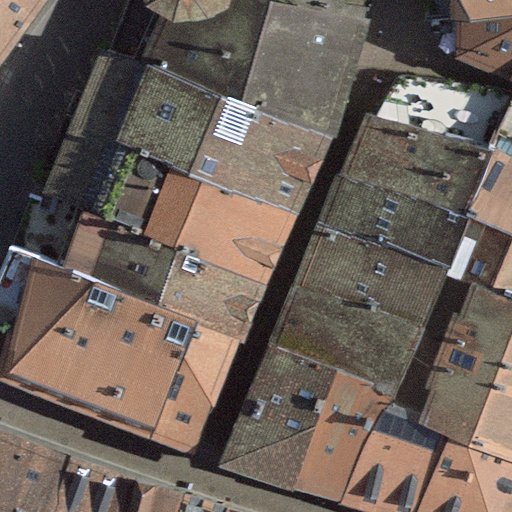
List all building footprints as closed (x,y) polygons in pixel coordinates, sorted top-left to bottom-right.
[(68,0),(0,0),(0,93),(16,67),(68,0)] [(168,0),(145,59),(175,70),(196,16),(184,5),(182,0),(168,0)] [(196,16),(175,70),(314,125),(351,20),(279,0),(182,0),(184,5),(196,16)] [(511,2),(491,0),(446,0),(444,45),(511,78),(511,2)] [(84,45),(56,123),(288,206),(314,125),(175,70),(145,59),(84,45)] [(354,172),(475,210),(511,110),(511,100),(391,86),(354,172)] [(511,110),(475,210),(500,220),(511,225),(511,110)] [(56,123),(32,192),(262,277),(288,206),(56,123)] [(475,210),(354,172),(329,229),(449,279),(475,210)] [(32,192),(6,261),(194,330),(238,346),(262,277),(32,192)] [(511,225),(500,220),(469,301),(511,315),(511,225)] [(286,330),(345,350),(414,373),(449,279),(329,229),(286,330)] [(0,366),(159,425),(194,330),(6,261),(0,276),(0,366)] [(511,315),(469,301),(439,383),(511,413),(511,315)] [(238,346),(194,330),(159,425),(202,441),(238,346)] [(239,455),(302,476),(345,350),(286,330),(239,455)] [(345,350),(302,476),(367,498),(414,373),(345,350)] [(414,373),(367,498),(409,511),(511,511),(511,413),(439,383),(414,373)] [(186,511),(194,487),(0,415),(0,511),(186,511)] [(261,511),(194,487),(186,511),(261,511)]
